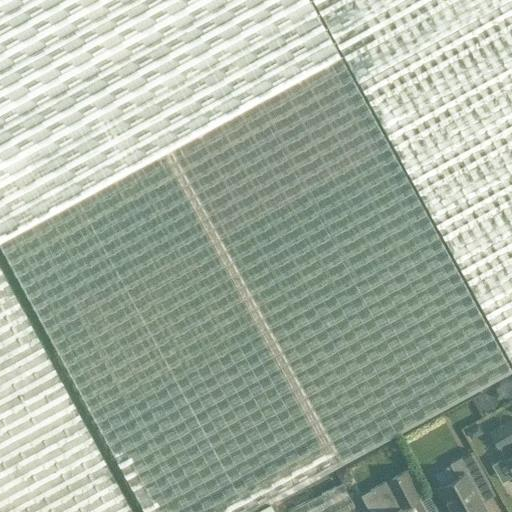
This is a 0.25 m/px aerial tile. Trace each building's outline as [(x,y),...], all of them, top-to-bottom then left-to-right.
[(511,368),(301,0),(0,0),(0,248),(142,511),(272,511),(267,502),(511,368)] [(511,0),(314,0),(359,83),(429,212),(506,353),(511,363),(511,0)] [(0,511),(130,511),(44,351),(0,269),(0,511)] [(488,432),(502,456),(489,463),(500,481),(511,473),(511,418),(488,432)] [(483,511),(485,511),(471,486),(485,478),(470,451),(448,463),(455,477),(437,487),(450,511),(483,511)] [(405,468),(358,494),(367,511),(401,511),(399,507),(419,496),(405,468)]
